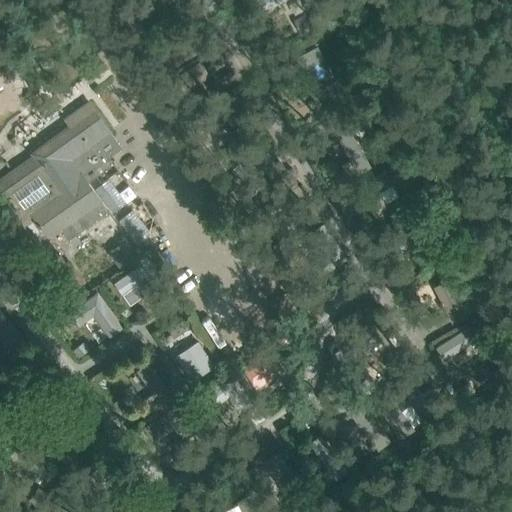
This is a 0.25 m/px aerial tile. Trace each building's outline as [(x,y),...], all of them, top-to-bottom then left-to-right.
[(248,0),(256,13),(280,0),(248,0)] [(304,17),(295,22),(302,36),(311,31),(304,17)] [(199,51),(191,38),(161,56),(170,70),(199,51)] [(333,76),(317,45),(278,65),(285,78),(309,65),(319,83),(333,76)] [(199,61),(161,85),(169,98),(207,73),(199,61)] [(222,99),(186,124),(208,155),(220,147),(206,127),(230,111),(222,99)] [(70,126),(33,153),(0,176),(0,208),(26,245),(44,232),(49,238),(61,229),(68,239),(108,211),(101,202),(102,201),(88,181),(110,165),(106,160),(122,148),(100,118),(89,102),(65,119),(70,126)] [(335,133),(358,174),(370,167),(347,126),(335,133)] [(273,163),(266,154),(237,175),(243,185),(273,163)] [(402,213),(411,200),(376,175),(367,188),(402,213)] [(267,212),(284,236),(308,220),(291,196),(267,212)] [(312,263),(321,276),(346,258),(323,224),(311,233),(325,254),(312,263)] [(428,264),(438,253),(408,226),(398,237),(428,264)] [(130,240),(112,252),(122,267),(140,255),(131,241),(130,240)] [(42,263),(69,299),(86,286),(60,250),(42,263)] [(114,282),(122,294),(152,274),(144,262),(114,282)] [(454,316),(465,305),(434,274),(423,284),(454,316)] [(285,293),(274,301),(288,321),(299,313),(285,293)] [(95,308),(89,300),(57,323),(63,331),(95,308)] [(28,344),(0,309),(0,337),(14,355),(28,344)] [(335,353),(367,394),(378,385),(358,358),(377,343),(366,329),(335,353)] [(468,380),(493,367),(473,331),(450,343),(464,369),(462,370),(468,380)] [(191,380),(215,365),(198,340),(175,355),(191,380)] [(284,370),(269,348),(241,366),(257,388),(284,370)] [(43,374),(32,356),(1,375),(8,387),(27,376),(31,382),(43,374)] [(158,399),(169,391),(147,362),(137,371),(158,399)] [(230,374),(203,393),(213,407),(227,397),(238,412),(251,403),(230,374)] [(446,401),(437,389),(413,406),(421,418),(446,401)] [(178,426),(188,419),(173,397),(163,404),(178,426)] [(373,444),(386,435),(360,399),(347,409),(373,444)] [(395,404),(381,414),(400,439),(414,429),(395,404)] [(52,418),(43,438),(76,453),(85,433),(52,418)] [(322,491),(349,472),(320,434),(309,443),(327,466),(312,478),(322,491)] [(98,454),(120,483),(130,476),(108,447),(98,454)] [(292,504),(307,494),(279,450),(263,460),(292,504)] [(39,481),(46,467),(14,451),(8,465),(39,481)] [(259,511),(250,494),(237,501),(238,504),(225,511),(259,511)] [(46,511),(71,511),(51,502),(46,511)]
